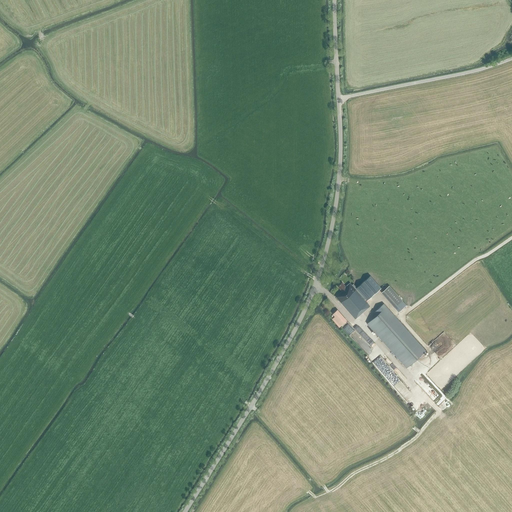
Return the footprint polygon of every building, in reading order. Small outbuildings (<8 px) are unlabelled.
[(350,283),(345,287),(343,285),(342,283),(338,286),(339,288),(342,292),(336,297),(339,301),(355,319),(361,313),(363,315),(367,312),(363,308),(369,303),(367,300),(380,288),(370,276),(363,282),(358,287),(356,288),(353,284),(352,286),(350,283)] [(381,292),(385,296),(390,302),(399,312),(406,305),(389,286),(381,292)] [(407,368),(425,352),(393,315),(384,304),(374,312),(377,315),(367,324),(374,332),(375,331),(407,368)] [(332,319),(332,320),(339,328),(347,321),(337,310),(332,314),(335,317),(332,319)] [(396,373),(399,370),(393,363),(390,366),(396,373)] [(414,379),(424,389),(429,384),(420,374),(414,379)]
